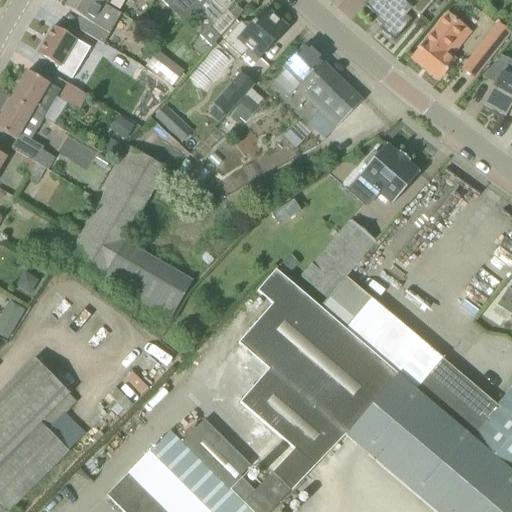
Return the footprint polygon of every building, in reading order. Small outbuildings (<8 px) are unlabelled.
[(69,0),(66,7),(65,8),(80,17),(88,21),(82,32),(104,45),(110,34),(121,15),(106,6),(95,0),(69,0)] [(162,0),(168,6),(174,0),(183,0),(195,12),(199,8),(206,0),(162,0)] [(206,0),(199,8),(214,24),(201,36),(212,47),(220,39),(237,20),(227,11),(237,0),(206,0)] [(369,0),(364,6),(384,24),(379,30),(393,42),(411,22),(410,21),(416,15),(419,18),(434,0),(369,0)] [(259,58),(286,29),(265,10),(248,29),(241,22),(223,42),(241,58),(249,49),(259,58)] [(439,25),(412,58),(431,73),(439,80),(455,61),(451,58),(445,53),(465,27),(448,14),(439,25)] [(143,17),(135,24),(142,32),(150,24),(143,17)] [(474,80),(510,33),(499,24),(462,71),(474,80)] [(61,67),(71,51),(84,58),(91,47),(54,27),(37,55),(61,67)] [(362,102),(322,63),(323,62),(306,46),(283,69),(285,71),(274,82),(289,97),(297,89),(320,112),(309,123),(325,139),(362,102)] [(511,65),(511,63),(511,62),(501,56),(483,77),(496,84),(484,106),(504,117),(511,103),(511,65)] [(183,72),(177,67),(174,65),(173,64),(162,79),(166,82),(172,87),(183,72)] [(44,119),(61,91),(28,72),(11,100),(44,119)] [(246,94),(255,85),(241,72),(213,104),(217,108),(210,116),(218,123),(224,115),(225,116),(227,114),(246,94)] [(60,99),(79,111),(88,96),(68,84),(60,99)] [(261,108),(246,94),(227,114),(236,124),(241,119),(245,124),(261,108)] [(55,157),(42,150),(44,148),(31,141),(44,119),(11,100),(0,118),(0,130),(16,141),(11,149),(25,157),(35,163),(47,170),(55,157)] [(165,107),(156,118),(165,126),(165,125),(174,116),(165,107)] [(134,128),(118,117),(109,130),(125,141),(134,128)] [(173,133),(182,141),(191,130),(183,122),(173,133)] [(298,122),(283,137),(295,149),(310,134),(298,122)] [(112,156),(119,145),(111,140),(104,151),(112,156)] [(394,206),(420,175),(408,164),(410,162),(401,154),(399,157),(386,146),(378,155),(375,153),(365,165),(368,167),(360,177),(394,206)] [(122,242),(165,169),(128,147),(63,257),(170,319),(192,282),(122,242)] [(104,171),(110,161),(97,153),(91,163),(104,171)] [(26,177),(35,163),(25,157),(16,172),(26,177)] [(293,200),(272,214),(279,226),(301,211),(293,200)] [(326,299),(376,242),(352,221),(302,278),(326,299)] [(290,255),(279,266),(288,276),(299,265),(290,255)] [(346,436),(397,376),(277,271),(258,292),(273,305),(240,344),(269,370),(240,403),(294,450),(314,467),(345,435),(346,436)] [(511,314),(511,304),(502,298),(492,313),(507,322),(511,314)] [(19,322),(3,313),(0,318),(0,336),(8,341),(19,322)] [(511,389),(497,406),(442,359),(415,391),(511,473),(511,389)] [(78,404),(69,394),(35,360),(0,394),(0,511),(7,511),(69,452),(50,432),(78,404)] [(511,511),(511,473),(415,391),(397,376),(346,436),(434,511),(511,511)] [(271,511),(314,467),(294,450),(255,492),(239,477),(249,467),(219,436),(205,421),(181,444),(170,433),(107,496),(122,511),(271,511)]
